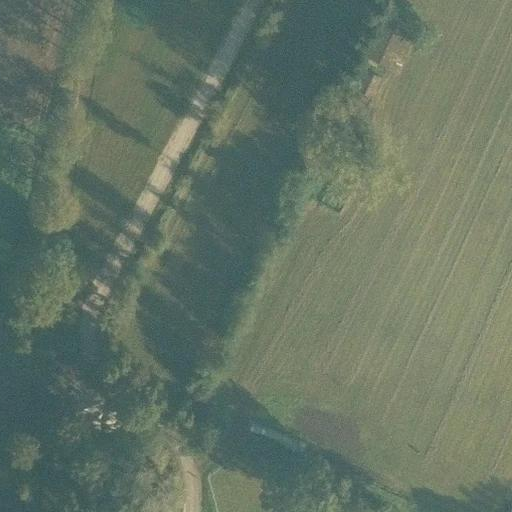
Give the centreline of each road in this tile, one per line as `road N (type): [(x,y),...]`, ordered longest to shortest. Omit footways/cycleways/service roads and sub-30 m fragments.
road 1 (unclassified): [(254,0),(97,296),(89,326),(94,362),(179,437),(193,468),(194,511)]
road 2 (track): [(105,0),(90,38),(55,267),(97,296)]
